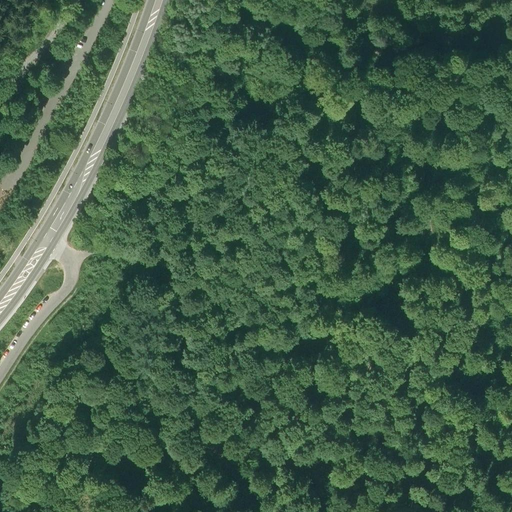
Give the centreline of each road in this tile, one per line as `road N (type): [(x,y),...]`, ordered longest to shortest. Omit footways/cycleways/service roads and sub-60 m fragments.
road 1 (track): [(71,260),(110,250),(150,258),(167,271),(186,311),(198,418),(230,476),(270,511)]
road 2 (track): [(344,13),(411,93),(431,236),(458,271)]
road 3 (primary): [(46,241),(123,92),(158,0)]
road 4 (unclassified): [(46,241),(71,260),(70,282),(0,376)]
road 5 (unclassified): [(75,0),(0,98)]
